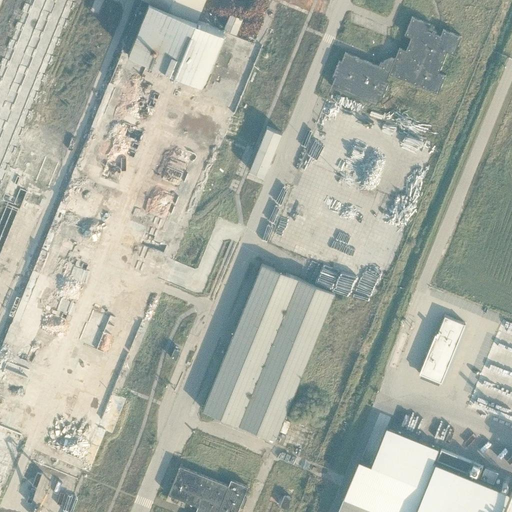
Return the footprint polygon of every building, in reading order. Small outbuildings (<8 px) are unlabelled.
[(245,28),(253,0),(239,0),(232,24),(245,28)] [(394,74),(444,90),(450,73),(444,71),(451,50),(460,52),(466,33),(448,27),(446,31),(433,27),(435,20),(416,14),(410,33),(416,34),(412,47),(404,45),(400,57),(387,53),(385,62),(349,51),(347,58),(344,57),(335,85),(382,100),(385,93),(388,94),(394,74)] [(334,293),(260,264),(201,409),(275,439),(334,293)] [(435,334),(419,372),(441,381),(465,322),(445,314),(437,335),(435,334)] [(290,417),(305,424),(308,417),(293,410),(290,417)] [(343,496),(336,511),(511,511),(511,492),(433,461),(439,446),(387,426),(372,463),(359,458),(343,496)] [(237,511),(248,485),(231,478),(229,484),(181,464),(169,493),(198,505),(195,511),(237,511)] [(499,471),(485,466),(481,477),(494,482),(499,471)] [(284,495),(273,491),(269,500),(288,508),(293,496),(285,493),(284,495)]
